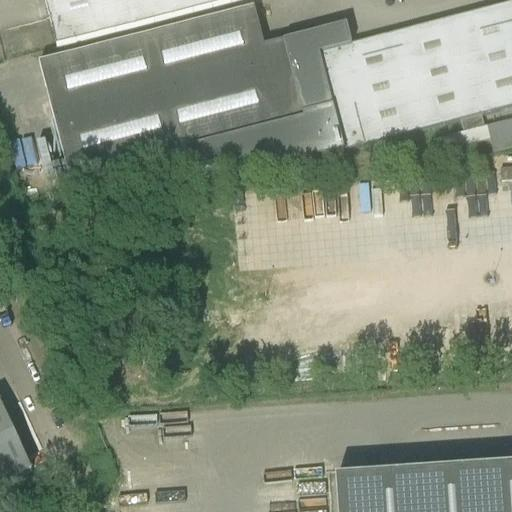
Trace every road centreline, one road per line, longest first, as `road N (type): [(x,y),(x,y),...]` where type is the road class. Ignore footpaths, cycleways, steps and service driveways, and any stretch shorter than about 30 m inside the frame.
road 1 (unknown): [(216,401),(511,377)]
road 2 (unclassified): [(61,468),(0,335)]
